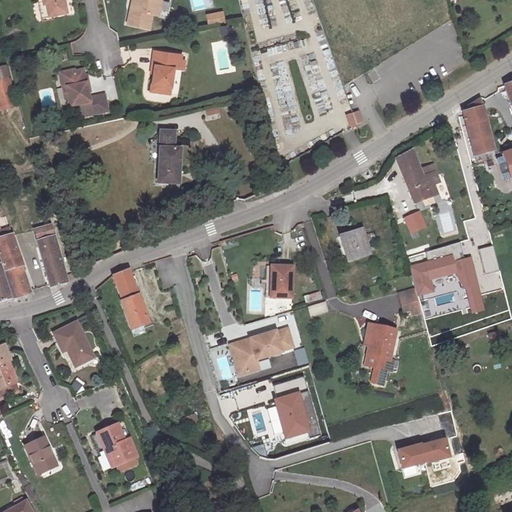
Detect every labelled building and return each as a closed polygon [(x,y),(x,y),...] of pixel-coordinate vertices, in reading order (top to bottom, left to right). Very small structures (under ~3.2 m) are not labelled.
[(42,0),(44,6),(47,5),(50,20),(69,16),(66,1),(62,2),(61,0),(42,0)] [(133,0),(128,28),(150,33),(152,19),(156,19),(158,5),(147,2),(147,0),(133,0)] [(155,56),(149,97),(163,99),(164,91),(172,92),(175,73),(184,74),(185,66),(168,63),(168,58),(155,56)] [(62,82),(64,94),(68,93),(70,103),(69,104),(70,113),(80,111),(82,124),(109,118),(106,102),(91,105),(85,76),(77,77),(77,79),(62,82)] [(19,108),(11,81),(0,84),(0,107),(2,114),(19,108)] [(164,91),(163,99),(171,100),(172,92),(164,91)] [(496,150),(481,100),(464,111),(477,156),(496,150)] [(358,110),(352,112),(356,123),(362,121),(358,110)] [(356,123),(352,112),(346,114),(350,127),(357,125),(356,123)] [(173,138),(160,139),(160,191),(180,191),(179,155),(174,155),(173,138)] [(397,158),(416,204),(426,200),(439,194),(435,185),(441,182),(434,164),(420,170),(412,150),(397,158)] [(439,194),(426,200),(430,208),(443,203),(439,194)] [(0,224),(9,221),(4,208),(0,208),(0,224)] [(411,233),(426,227),(420,212),(406,218),(411,233)] [(0,256),(2,262),(17,297),(33,293),(9,221),(0,224),(0,256)] [(364,229),(341,235),(348,260),(371,254),(364,229)] [(37,240),(51,286),(67,282),(54,236),(37,240)] [(485,274),(500,270),(494,246),(479,250),(485,274)] [(474,266),(465,269),(463,262),(466,261),(463,250),(429,261),(432,271),(414,276),(423,306),(438,301),(435,289),(458,282),(470,296),(472,296),(482,293),(474,266)] [(0,301),(17,297),(2,262),(0,262),(0,301)] [(276,285),(276,301),(296,301),(296,269),(274,269),(273,285),(276,285)] [(130,270),(114,275),(124,301),(121,302),(133,336),(151,330),(130,270)] [(321,292),(304,296),(306,303),(323,300),(321,292)] [(485,302),(482,293),(472,296),(475,305),(485,302)] [(490,317),(485,302),(475,305),(479,320),(490,317)] [(425,316),(422,303),(406,308),(410,321),(425,316)] [(286,305),(276,306),(277,313),(287,312),(286,305)] [(81,327),(58,338),(67,355),(73,353),(81,367),(97,359),(81,327)] [(232,345),(241,375),(262,369),(259,360),(284,352),(284,351),(295,347),(290,329),(278,333),(278,332),(232,345)] [(373,330),(368,351),(372,352),(377,331),(373,330)] [(400,337),(377,331),(372,352),(370,361),(394,366),(400,337)] [(500,331),(488,334),(490,342),(502,339),(500,331)] [(5,346),(0,349),(0,389),(3,395),(21,385),(11,365),(14,363),(5,346)] [(297,367),(309,364),(305,348),(293,351),(297,367)] [(398,367),(394,366),(370,361),(368,371),(378,373),(375,389),(388,392),(391,376),(396,377),(398,367)] [(300,393),(276,400),(286,437),(310,431),(300,393)] [(195,413),(181,419),(185,427),(199,421),(195,413)] [(135,430),(103,442),(109,459),(114,458),(120,475),(142,467),(136,450),(141,448),(135,430)] [(43,440),(26,447),(38,474),(55,466),(43,440)] [(445,440),(422,447),(427,464),(427,465),(450,458),(445,440)] [(421,446),(398,453),(403,471),(427,464),(422,447),(421,446)] [(31,487),(25,476),(20,479),(26,490),(31,487)]
